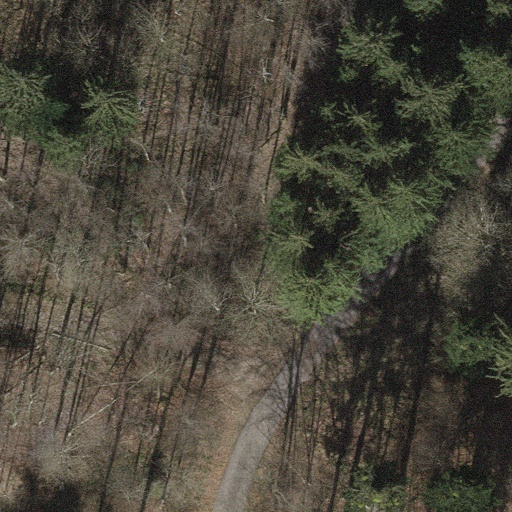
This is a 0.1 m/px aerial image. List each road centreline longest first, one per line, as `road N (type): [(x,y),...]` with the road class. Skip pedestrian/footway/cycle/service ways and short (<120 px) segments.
road 1 (track): [(511,119),(296,373),(246,460),(230,511)]
road 2 (track): [(284,392),(173,347),(0,305)]
